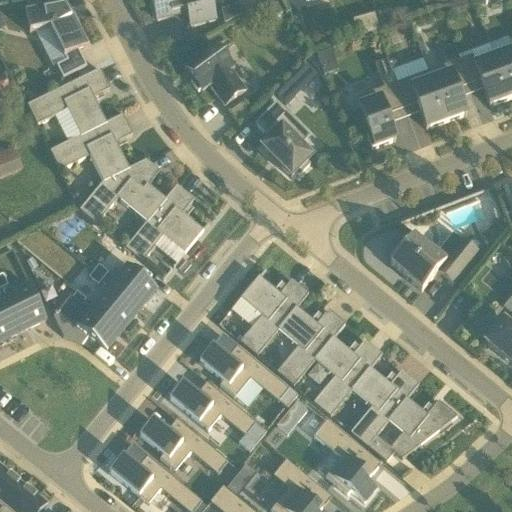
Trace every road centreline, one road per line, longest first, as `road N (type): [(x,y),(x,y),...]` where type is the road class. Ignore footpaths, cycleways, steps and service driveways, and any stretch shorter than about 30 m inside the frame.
road 1 (residential): [(275,214),(59,478)]
road 2 (residential): [(287,225),(511,409)]
road 3 (residential): [(106,0),(174,122),(275,214)]
road 4 (residential): [(511,140),(287,225)]
road 5 (residential): [(415,511),(511,431)]
